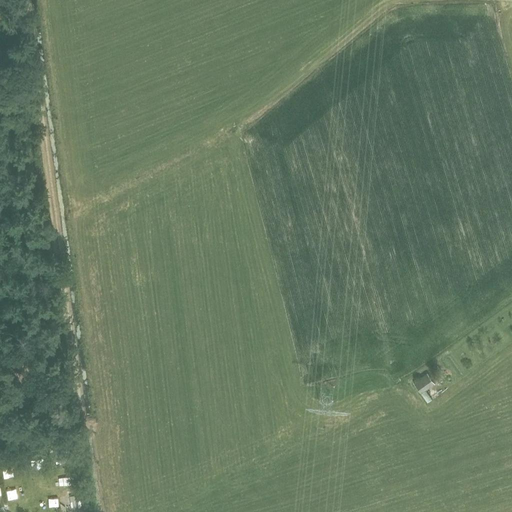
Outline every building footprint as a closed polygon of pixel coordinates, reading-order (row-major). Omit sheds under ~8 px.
[(435,384),(427,373),(414,383),(422,394),(435,384)] [(432,402),(436,399),(430,391),(426,394),(432,402)] [(35,460),(38,473),(48,471),(45,458),(35,460)] [(8,479),(22,479),(22,470),(8,470),(8,479)] [(75,474),(68,477),(71,486),(78,484),(75,474)] [(14,504),(20,502),(16,490),(10,492),(14,504)] [(55,498),(48,500),(50,509),(57,507),(55,498)]
